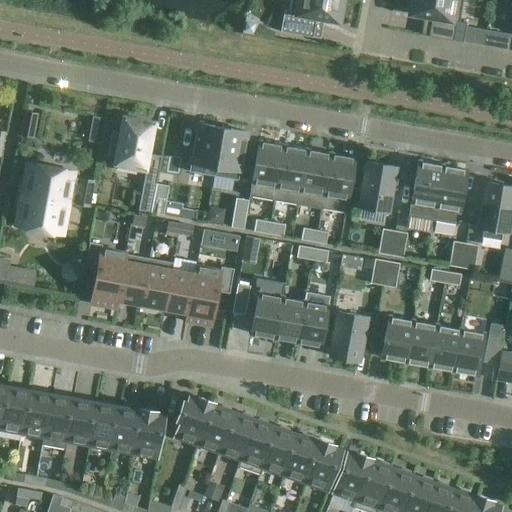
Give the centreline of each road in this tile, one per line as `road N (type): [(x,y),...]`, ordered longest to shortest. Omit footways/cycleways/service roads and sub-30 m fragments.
road 1 (residential): [(0,340),(138,367),(192,359),(511,420)]
road 2 (residential): [(0,66),(511,158)]
road 3 (residential): [(511,61),(374,38),(379,0)]
